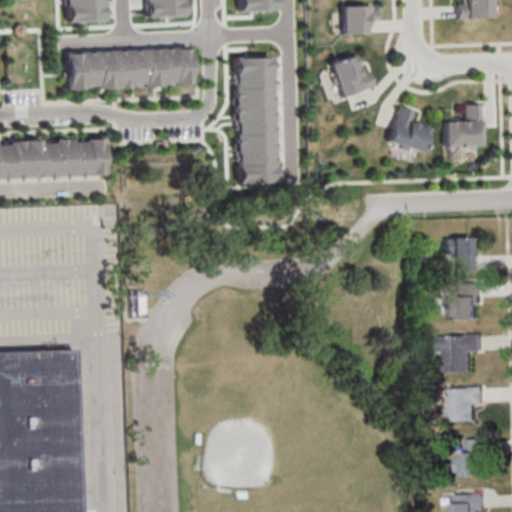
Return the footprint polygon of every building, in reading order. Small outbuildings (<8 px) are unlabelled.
[(68,0),(106,0),(107,16),(69,17),(68,0)] [(186,0),(187,9),(149,12),(148,0),(186,0)] [(240,0),(277,0),(278,11),(241,12),(240,0)] [(465,0),(493,0),(493,17),(457,18),(457,3),(465,3),(465,0)] [(341,5),(369,4),(370,10),(376,10),(376,19),(369,19),(370,32),(342,33),(341,5)] [(25,37),(23,38),(21,38),(19,38),(17,36),(15,35),(14,32),(14,30),(15,28),(17,26),(18,25),(21,24),(23,24),(25,25),(27,27),(28,28),(28,31),(28,33),(27,35),(25,37)] [(65,52),(190,47),(191,83),(66,89),(65,52)] [(370,72),(375,87),(343,98),(338,85),(335,84),(333,80),(335,76),(331,64),(354,56),(358,55),(364,74),(370,72)] [(272,58),(277,182),(239,184),(236,60),(272,58)] [(479,103),(480,145),(443,146),(443,121),(464,120),(464,103),(479,103)] [(398,104),(386,141),(420,152),(430,125),(416,120),(415,123),(411,122),(415,110),(398,104)] [(0,139),(0,176),(104,174),(104,135),(0,139)] [(447,258),(457,258),(457,269),(475,269),(475,237),(447,237),(447,258)] [(476,318),(476,283),(449,283),(449,318),(476,318)] [(480,334),(434,334),(434,355),(440,355),(440,372),(469,372),(469,351),(480,351),(480,334)] [(0,511),(0,349),(72,346),(78,511),(0,511)] [(447,420),(471,420),(471,409),(480,409),(480,387),(447,387),(447,420)] [(454,474),(482,474),(482,439),(465,439),(465,450),(454,450),(454,474)] [(454,494),(484,492),(485,508),(478,509),(479,511),(452,511),(452,503),(454,503),(454,494)]
